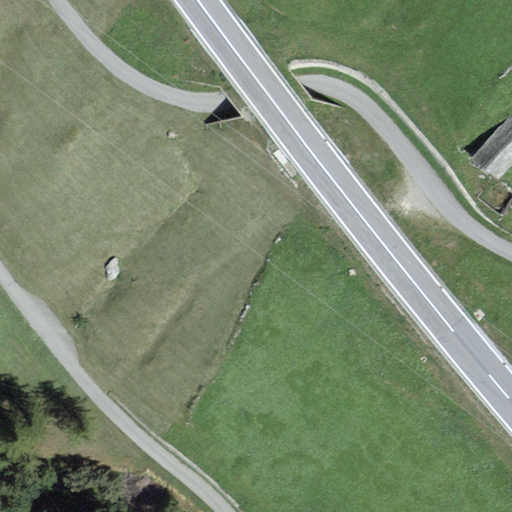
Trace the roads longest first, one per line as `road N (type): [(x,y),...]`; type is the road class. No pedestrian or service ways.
road 1 (unclassified): [(58,0),(124,74),(197,106),(328,82),(361,98),(440,191),(511,244)]
road 2 (primary): [(199,0),(511,399)]
road 3 (track): [(223,511),(122,422),(0,268)]
